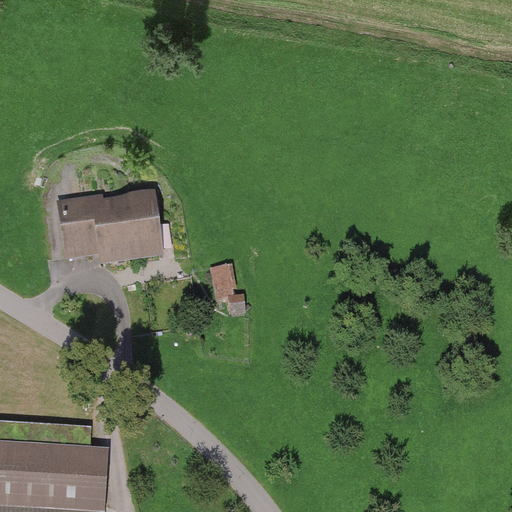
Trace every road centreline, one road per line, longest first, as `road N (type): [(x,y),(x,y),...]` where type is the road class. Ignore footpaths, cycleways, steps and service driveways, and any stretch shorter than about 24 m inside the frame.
road 1 (tertiary): [(268,511),(243,476),(169,408),(0,298)]
road 2 (track): [(124,511),(117,448),(86,352)]
